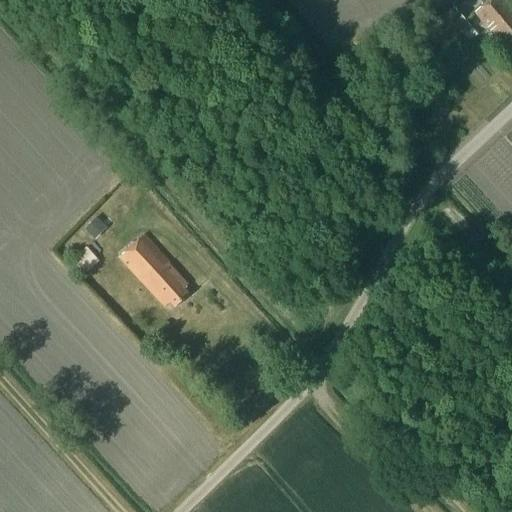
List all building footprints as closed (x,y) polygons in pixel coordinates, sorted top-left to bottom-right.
[(511,8),(504,0),(493,0),(477,15),(503,43),(509,38),(511,40),(511,8)] [(471,28),(455,10),(415,45),(431,63),(471,28)] [(474,31),(467,37),(471,42),(478,36),(474,31)] [(95,240),(107,228),(97,217),(85,229),(95,240)] [(500,229),(507,234),(511,227),(511,225),(507,221),(500,229)] [(173,303),(178,308),(192,296),(187,290),(192,286),(171,263),(173,262),(147,233),(121,257),(168,308),(173,303)] [(84,279),(101,262),(89,249),(72,266),(84,279)]
